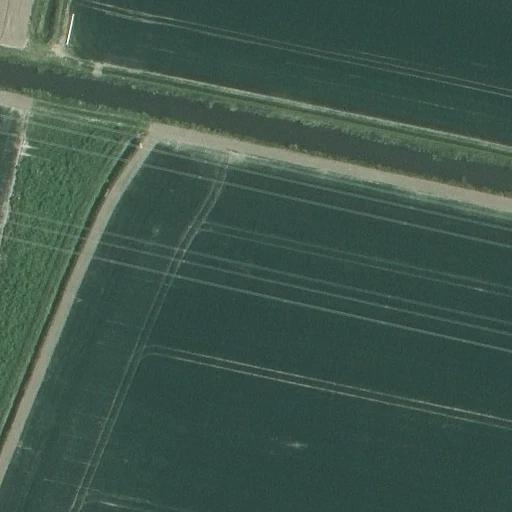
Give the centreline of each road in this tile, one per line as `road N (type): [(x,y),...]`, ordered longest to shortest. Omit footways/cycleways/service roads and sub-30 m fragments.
road 1 (track): [(0,96),(511,203)]
road 2 (track): [(511,154),(0,47)]
